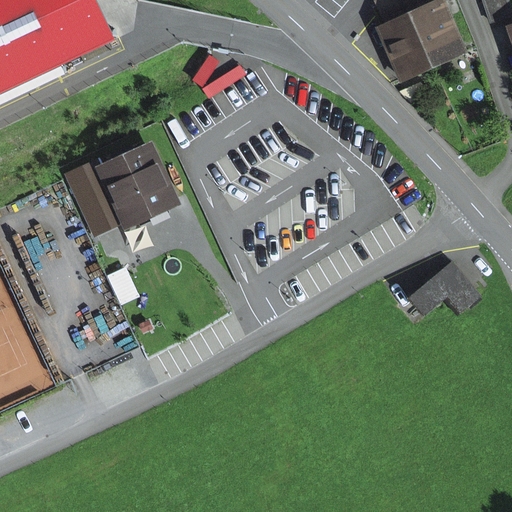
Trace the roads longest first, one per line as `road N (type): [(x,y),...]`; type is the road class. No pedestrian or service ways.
road 1 (unclassified): [(474,208),(162,390)]
road 2 (tertiary): [(269,0),(474,208)]
